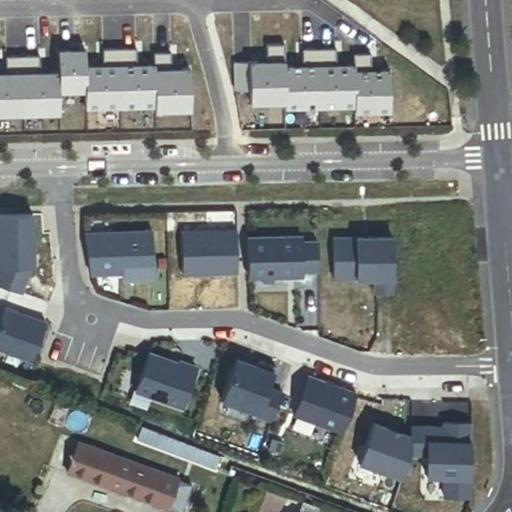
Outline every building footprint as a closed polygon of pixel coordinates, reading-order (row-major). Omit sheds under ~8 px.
[(283,44),(265,44),(265,61),(232,63),(233,91),(248,91),(249,105),(284,104),(283,68),(283,66),(283,44)] [(334,47),(317,48),(319,108),(354,106),(352,67),(352,64),(334,65),(334,47)] [(301,66),(283,66),(283,68),(284,104),(284,109),(319,108),(317,48),(300,48),(301,66)] [(134,49),(117,50),(119,109),(153,109),(154,109),(153,67),(152,67),(152,66),(135,66),(134,49)] [(56,51),(57,73),(57,93),(83,93),(84,93),(83,68),(84,68),(83,50),(56,51)] [(119,109),(117,50),(101,50),(101,67),(84,68),(83,68),(84,93),(83,93),(84,110),(119,109)] [(352,56),(352,64),(352,67),(354,106),(354,112),(389,111),(388,69),(369,69),(369,52),(351,53),(352,56)] [(170,70),(169,53),(152,54),(152,66),(152,67),(153,67),(154,109),(153,109),(153,113),(189,112),(188,70),(170,70)] [(0,116),(22,116),(21,57),(4,57),(4,75),(0,74),(0,116)] [(57,73),(38,74),(37,57),(21,57),(22,116),(58,115),(57,93),(57,73)] [(151,278),(150,231),(83,233),(89,273),(130,272),(130,279),(151,278)] [(237,277),(235,231),(181,232),(181,277),(237,277)] [(300,238),(247,239),(248,283),(301,282),(301,276),(318,276),(317,243),(300,244),(300,238)] [(0,353),(29,364),(43,324),(2,309),(0,314),(0,353)] [(177,366),(146,355),(132,395),(179,412),(194,370),(178,364),(177,366)] [(257,369),(237,361),(219,408),(255,421),(254,424),(269,430),(280,401),(266,396),(276,370),(259,363),(257,369)] [(354,403),(307,386),(293,423),(340,440),(354,403)] [(69,414),(56,409),(50,424),(63,429),(69,414)] [(388,433),(374,427),(358,469),(399,484),(409,458),(409,442),(397,437),(398,435),(389,431),(388,433)] [(434,434),(410,432),(409,442),(409,458),(409,462),(426,462),(425,483),(443,484),(442,504),(469,504),(469,431),(443,430),(443,437),(434,437),(434,434)] [(78,444),(67,474),(166,510),(177,480),(78,444)]
